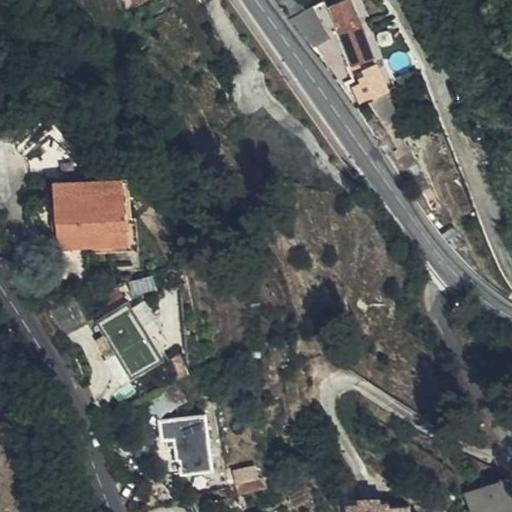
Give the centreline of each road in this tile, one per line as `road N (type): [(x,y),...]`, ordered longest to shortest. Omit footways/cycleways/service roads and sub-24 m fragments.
road 1 (unclassified): [(511,316),(482,300),(255,0)]
road 2 (unknown): [(511,239),(392,0)]
road 3 (tertiary): [(109,511),(42,357),(0,291)]
road 4 (unknown): [(2,296),(38,178),(56,168),(78,177)]
